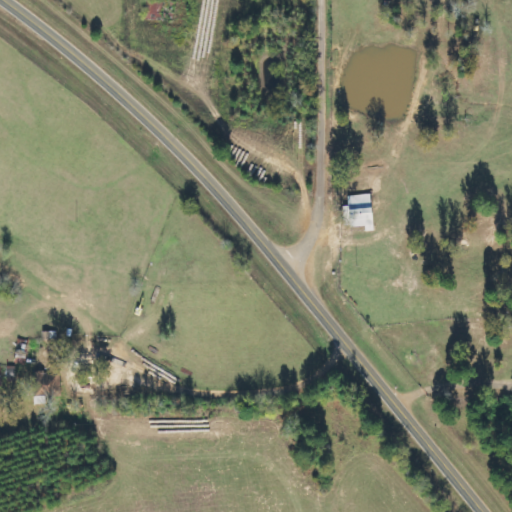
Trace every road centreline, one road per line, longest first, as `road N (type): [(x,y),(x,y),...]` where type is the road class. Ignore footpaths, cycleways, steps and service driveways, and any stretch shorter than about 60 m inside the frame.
road 1 (tertiary): [(481,511),(290,275),(119,92),(0,0)]
road 2 (residential): [(290,275),(322,227),(328,0)]
